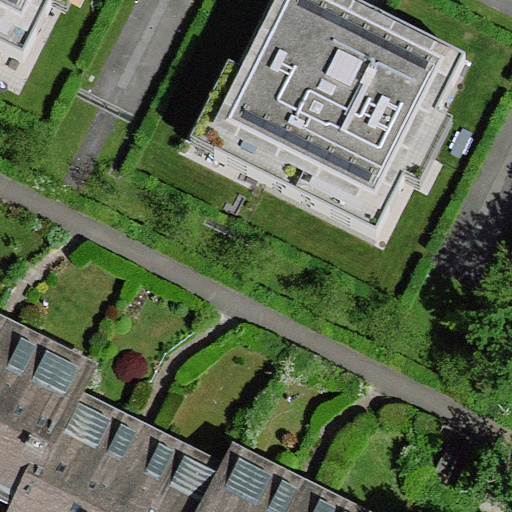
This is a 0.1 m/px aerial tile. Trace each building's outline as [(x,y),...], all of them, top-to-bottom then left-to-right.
[(0,0),(0,50),(24,63),(53,6),(40,0),(0,0)] [(339,0),(276,0),(218,117),(232,124),(215,158),(377,240),(406,183),(393,176),(425,114),(437,120),(466,63),(339,0)] [(0,351),(8,335),(0,330),(0,351)] [(91,374),(8,335),(0,351),(0,511),(25,511),(79,404),(91,374)] [(116,511),(152,440),(79,404),(25,511),(116,511)] [(152,440),(116,511),(214,511),(231,479),(152,440)] [(303,493),(239,462),(231,479),(214,511),(306,511),(314,498),(303,493)] [(341,511),(314,498),(306,511),(341,511)]
